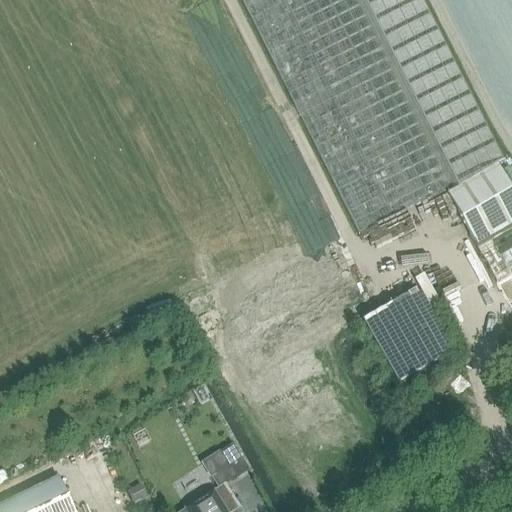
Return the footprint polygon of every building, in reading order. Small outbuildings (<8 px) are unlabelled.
[(237,0),(357,237),(444,194),(499,166),(504,164),(421,0),(237,0)] [(511,192),(499,167),(447,195),(477,251),(511,230),(511,192)] [(511,230),(477,251),(496,284),(511,274),(511,230)] [(511,276),(497,285),(510,307),(511,305),(511,276)] [(408,297),(363,323),(399,386),(443,360),(408,297)] [(235,511),(240,509),(225,486),(245,473),(229,448),(202,465),(218,490),(183,511),(235,511)] [(74,511),(59,480),(0,508),(0,511),(74,511)]
